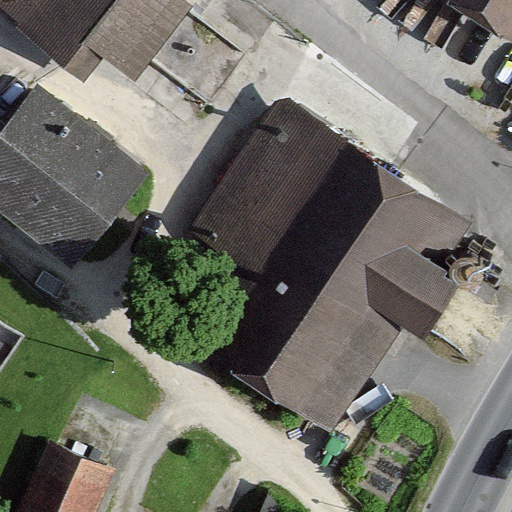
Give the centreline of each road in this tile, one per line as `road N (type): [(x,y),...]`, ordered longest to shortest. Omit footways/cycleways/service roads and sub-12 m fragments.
road 1 (track): [(342,511),(134,315),(174,165),(0,32)]
road 2 (residential): [(511,206),(263,0)]
